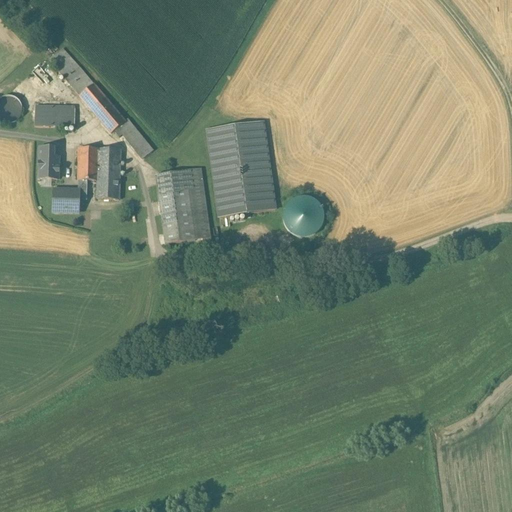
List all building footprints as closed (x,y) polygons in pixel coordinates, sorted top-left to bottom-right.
[(93,85),(62,50),(48,60),(79,97),(93,85)] [(125,122),(93,85),(79,97),(111,134),(114,132),(125,123),(125,122)] [(14,97),(12,97),(10,96),(7,96),(5,97),(3,97),(2,98),(0,99),(0,98),(0,122),(2,123),(4,124),(6,124),(8,124),(11,124),(12,124),(14,123),(16,122),(17,121),(19,119),(20,117),(21,116),(22,114),(22,112),(22,110),(22,108),(21,106),(21,105),(20,103),(18,100),(16,99),(15,98),(14,97)] [(75,107),(35,107),(34,127),(74,128),(75,107)] [(153,152),(128,120),(125,122),(125,123),(131,130),(143,145),(150,154),(153,152)] [(125,123),(114,132),(119,138),(123,135),(131,130),(125,123)] [(262,123),(207,131),(219,219),(275,211),(262,123)] [(131,130),(123,135),(135,151),(143,145),(131,130)] [(143,145),(135,151),(143,160),(150,154),(143,145)] [(53,149),(39,149),(39,164),(39,169),(39,170),(38,180),(58,180),(58,173),(58,172),(58,170),(59,169),(58,169),(59,159),(53,158),(53,149)] [(120,151),(79,149),(78,181),(96,182),(96,200),(119,201),(120,151)] [(201,170),(155,176),(158,196),(188,192),(195,241),(210,239),(201,170)] [(78,193),(63,193),(63,191),(53,191),(53,213),(78,214),(78,197),(86,198),(87,187),(78,187),(78,193)] [(188,192),(158,196),(165,245),(195,241),(188,192)] [(283,224),(286,230),(293,236),(301,238),(309,237),(316,233),(321,226),(323,218),(321,210),(316,203),(309,199),(300,198),(293,200),(288,204),(284,210),(282,217),(283,224)]
